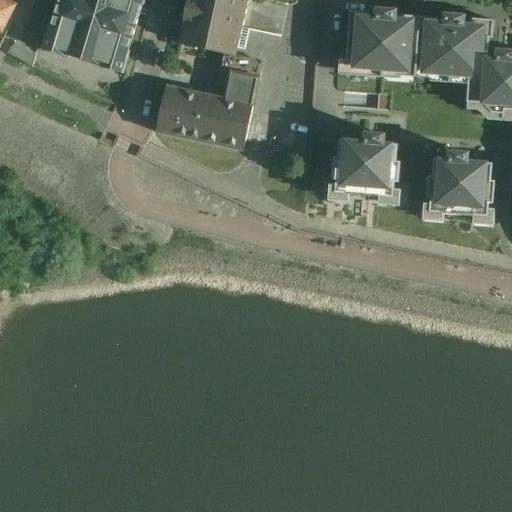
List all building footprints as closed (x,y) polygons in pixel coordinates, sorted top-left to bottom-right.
[(2,0),(0,0),(0,30),(2,32),(15,6),(4,1),(2,0)] [(54,0),(40,49),(121,74),(143,0),(54,0)] [(248,0),(189,0),(180,44),(225,55),(216,98),(226,100),(235,57),(236,57),(248,0)] [(417,68),(418,53),(421,18),(403,17),(403,21),(396,21),(397,13),(377,11),(377,19),(369,18),(369,14),(351,13),(346,69),(347,69),(382,72),(382,79),(384,79),(385,72),(402,73),(402,67),(416,68),(415,78),(417,78),(418,68),(417,68)] [(446,17),(445,24),(438,24),(438,20),(421,18),(418,53),(417,68),(418,68),(432,69),(432,76),(450,77),(449,84),(452,84),(452,77),(469,79),(470,79),(471,58),(472,52),(489,53),(490,39),(493,40),(494,22),(473,20),(472,27),(464,26),(465,18),(446,17)] [(36,53),(16,42),(9,54),(33,67),(36,53)] [(506,112),(511,112),(511,53),(498,52),(497,60),(488,60),(489,53),(472,52),(471,58),(470,79),(469,79),(467,104),(483,105),(493,115),(503,115),(503,120),(505,120),(506,112)] [(216,98),(168,88),(158,134),(244,152),(262,63),(236,57),(235,57),(226,100),(216,98)] [(385,137),(384,137),(367,136),(366,144),(340,142),(339,159),(335,158),(333,181),(337,182),(336,195),(378,198),(395,199),(396,184),(400,184),(402,163),(398,163),(399,146),(385,145),(385,137)] [(140,156),(144,150),(141,148),(136,158),(192,184),(248,211),(302,236),(421,260),(511,278),(511,274),(485,269),(328,237),(304,232),(140,156)] [(431,214),(443,215),(489,218),(490,205),(494,205),(496,183),(492,182),(494,165),(468,163),(469,156),(451,154),(450,162),(447,162),(435,161),(434,178),(430,177),(428,198),(432,198),(431,214)]
